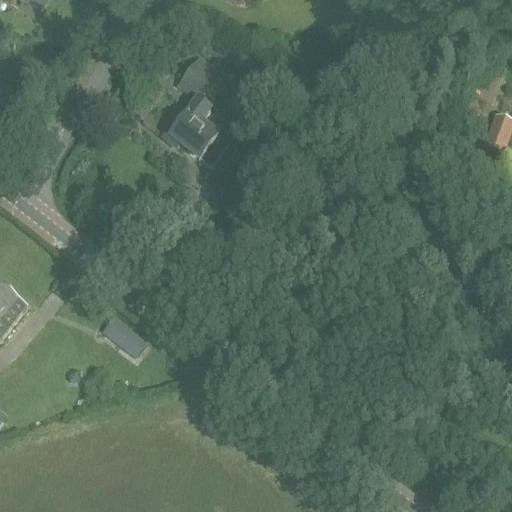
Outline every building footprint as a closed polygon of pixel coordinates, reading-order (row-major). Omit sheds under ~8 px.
[(21,0),(19,4),(36,16),(46,0),(21,0)] [(179,90),(196,103),(217,74),(200,61),(179,90)] [(180,146),(207,167),(224,145),(217,140),(218,138),(200,124),(210,111),(198,102),(174,132),(172,131),(165,140),(177,150),(180,146)] [(485,150),(505,157),(511,136),(511,124),(495,119),(485,150)] [(0,326),(19,303),(0,287),(0,326)] [(104,336),(124,351),(134,338),(114,322),(104,336)] [(75,374),(70,379),(69,384),(79,384),(80,374),(75,374)] [(0,430),(8,420),(0,412),(0,430)]
